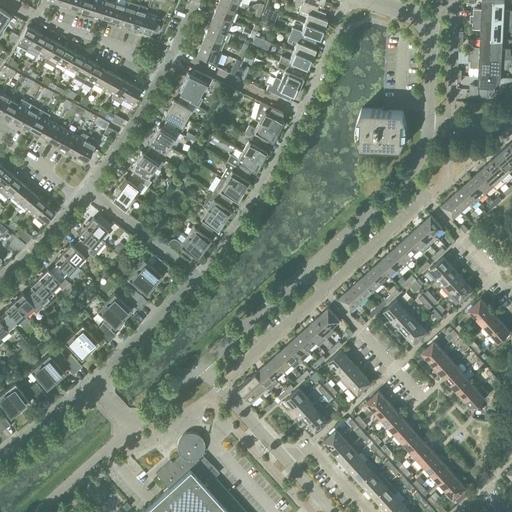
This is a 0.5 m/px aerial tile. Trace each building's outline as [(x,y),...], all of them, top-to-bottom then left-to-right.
[(70,0),(69,6),(79,9),(81,0),(70,0)] [(81,0),(79,9),(90,12),(93,0),(81,0)] [(93,0),(90,12),(100,15),(104,0),(93,0)] [(104,0),(100,15),(110,19),(115,2),(115,0),(104,0)] [(125,0),(115,0),(115,2),(110,19),(121,22),(126,6),(127,1),(125,0)] [(237,0),(219,0),(218,4),(234,10),(238,0),(237,0)] [(322,6),(324,0),(292,0),(292,2),(301,5),(301,4),(317,10),(319,5),(322,6)] [(471,15),(471,18),(493,20),(493,0),(482,0),(482,9),(474,8),(473,15),(471,15)] [(493,0),(493,20),(511,20),(511,10),(504,10),(505,0),(503,0),(493,0)] [(126,6),(121,22),(131,25),(137,4),(127,1),(126,6)] [(146,12),(147,7),(137,4),(131,25),(141,28),(146,12)] [(234,10),(218,4),(214,14),(230,20),(234,10)] [(308,13),(304,22),(323,29),(327,20),(324,18),(326,13),(317,10),(301,4),(301,5),(299,10),(308,13)] [(0,7),(0,27),(2,29),(5,24),(5,25),(11,15),(0,7)] [(266,8),(261,21),(272,25),(277,12),(266,8)] [(154,23),(157,15),(146,12),(141,28),(152,32),(152,30),(158,32),(160,25),(154,23)] [(214,14),(210,24),(226,30),(230,20),(214,14)] [(481,29),(481,38),(492,39),(493,20),(471,18),(470,22),(473,22),(473,28),(481,29)] [(511,20),(493,20),(492,39),(503,39),(503,30),(511,30),(511,24),(511,20)] [(320,38),(323,29),(304,22),(301,30),(292,27),(290,33),(315,42),(317,37),(320,38)] [(226,30),(210,24),(205,34),(221,40),(226,30)] [(26,50),(36,31),(27,26),(16,44),(17,45),(26,50)] [(244,27),(241,34),(248,37),(251,30),(244,27)] [(38,52),(46,36),(36,31),(26,50),(36,55),(38,52)] [(312,48),(315,42),(290,33),(287,40),(287,41),(292,43),(293,40),(297,42),(293,51),(312,58),(316,49),(312,48)] [(205,34),(201,44),(217,50),(221,40),(205,34)] [(46,36),(38,52),(47,57),(56,42),(46,36)] [(255,36),(253,43),(267,49),(270,42),(255,36)] [(491,58),(492,39),(481,38),(480,47),(472,47),(471,53),(469,53),(469,57),(491,58)] [(503,39),(492,39),(491,58),(511,58),(511,54),(510,55),(511,48),(502,48),(503,39)] [(65,47),(56,42),(47,57),(45,61),(54,67),(57,62),(65,47)] [(197,55),(210,60),(209,63),(216,66),(222,52),(217,51),(217,50),(201,44),(197,55)] [(65,47),(57,62),(66,67),(75,52),(65,47)] [(312,58),(293,51),(290,59),(281,55),(279,61),(303,71),(305,66),(308,67),(312,58)] [(75,52),(66,67),(76,72),(84,57),(75,52)] [(255,57),(247,53),(244,61),(251,64),(255,57)] [(84,57),(76,72),(73,77),(83,82),(94,62),(84,57)] [(490,77),(491,58),(469,57),(468,60),(471,60),(471,67),(479,67),(479,76),(490,77)] [(511,58),(491,58),(490,77),(501,77),(502,68),(510,69),(510,62),(511,62),(511,58)] [(236,59),(230,73),(233,74),(234,75),(241,60),(236,59)] [(300,76),(303,71),(279,61),(277,66),(285,70),(281,78),(300,87),(304,78),(300,76)] [(94,83),(95,83),(103,68),(94,62),(83,82),(92,87),(94,83)] [(103,68),(95,83),(104,88),(113,73),(103,68)] [(188,72),(183,81),(192,85),(201,90),(206,82),(209,84),(212,78),(194,69),(191,74),(188,72)] [(122,78),(113,73),(104,88),(114,93),(122,78)] [(295,96),(300,87),(281,78),(281,79),(275,76),(271,84),(269,83),(266,89),(290,100),(292,95),(295,96)] [(501,77),(490,77),(479,76),(478,85),(470,85),(470,91),(467,91),(467,95),(489,97),(490,92),(495,92),(495,86),(501,80),(501,77)] [(114,93),(123,98),(132,83),(122,78),(114,93)] [(199,96),(201,90),(192,85),(183,81),(179,90),(182,91),(180,96),(190,102),(199,107),(203,98),(199,96)] [(217,90),(214,97),(219,99),(226,85),(221,83),(216,81),(212,88),(217,90)] [(141,89),(132,83),(123,98),(133,104),(141,89)] [(0,112),(1,113),(9,97),(0,92),(0,112)] [(190,102),(180,96),(177,101),(174,99),(169,108),(186,118),(191,109),(187,107),(190,102)] [(9,97),(1,113),(10,118),(19,103),(9,97)] [(21,98),(19,103),(10,118),(20,123),(31,104),(21,98)] [(259,121),(259,120),(278,130),(284,120),(280,118),(283,113),(260,101),(259,103),(255,118),(259,121)] [(20,123),(30,128),(40,109),(31,104),(20,123)] [(186,118),(169,108),(164,116),(167,118),(164,123),(174,129),(179,132),(180,130),(182,131),(185,125),(183,124),(186,118)] [(357,133),(357,135),(360,146),(401,147),(405,138),(406,136),(406,134),(407,132),(407,130),(407,128),(407,126),(407,124),(406,122),(406,121),(403,110),(381,109),(362,108),(358,118),(357,120),(357,122),(356,124),(356,126),(356,128),(356,130),(356,132),(357,133)] [(50,114),(40,109),(30,128),(39,133),(47,118),(50,114)] [(124,119),(121,117),(115,114),(111,120),(121,125),(124,119)] [(57,124),(47,118),(39,133),(48,139),(57,124)] [(109,122),(104,119),(101,126),(106,128),(109,122)] [(245,132),(251,136),(266,144),(269,139),(273,141),(278,130),(259,120),(259,121),(255,128),(249,124),(245,132)] [(179,132),(174,129),(164,123),(161,128),(158,126),(153,134),(170,145),(175,137),(180,140),(183,134),(179,132)] [(66,129),(57,124),(48,139),(58,144),(66,129)] [(76,134),(66,129),(58,144),(67,149),(76,134)] [(211,134),(206,131),(199,143),(204,146),(211,134)] [(79,136),(76,134),(67,149),(77,154),(88,135),(84,133),(83,133),(81,133),(80,134),(79,136)] [(151,144),(148,149),(162,158),(165,153),(170,145),(153,134),(148,143),(151,144)] [(88,135),(77,154),(87,160),(97,140),(88,135)] [(251,136),(243,150),(262,161),(267,151),(264,149),(266,144),(251,136)] [(503,149),(511,159),(511,144),(510,142),(503,149)] [(162,158),(148,149),(145,154),(142,151),(136,160),(153,171),(156,166),(158,168),(163,161),(161,160),(162,158)] [(509,172),(511,169),(511,159),(503,149),(495,156),(509,172)] [(243,150),(238,158),(230,154),(227,160),(249,174),(252,169),(256,171),(262,161),(243,150)] [(190,156),(197,161),(199,156),(192,152),(190,156)] [(487,163),(502,179),(509,172),(495,156),(487,163)] [(134,170),(131,174),(147,186),(151,181),(148,179),(153,171),(136,160),(131,168),(134,170)] [(246,179),(249,174),(227,160),(225,163),(225,166),(227,167),(221,177),(244,191),(250,181),(246,179)] [(494,186),(502,179),(487,163),(480,170),(492,183),(494,186)] [(0,173),(0,190),(13,175),(5,168),(0,173)] [(492,183),(480,170),(472,177),(484,190),(492,183)] [(142,193),(147,186),(131,174),(127,179),(124,177),(119,184),(135,196),(138,192),(140,193),(142,193)] [(10,195),(21,182),(13,175),(0,190),(0,192),(7,198),(10,195)] [(234,199),(237,201),(244,191),(221,177),(212,191),(231,203),(234,199)] [(484,190),(472,177),(464,184),(479,200),(487,193),(484,190)] [(18,202),(29,189),(21,182),(10,195),(18,202)] [(129,204),(135,196),(119,184),(113,193),(116,195),(112,199),(128,212),(133,207),(129,204)] [(479,200),(464,184),(457,190),(469,204),(472,207),(479,200)] [(38,196),(29,189),(18,202),(27,209),(38,196)] [(469,204),(457,190),(449,197),(461,210),(469,204)] [(170,195),(164,191),(161,196),(167,200),(170,195)] [(228,208),(231,203),(212,191),(203,205),(207,208),(225,220),(231,210),(228,208)] [(35,216),(46,203),(38,196),(27,209),(35,216)] [(502,199),(499,196),(494,201),(497,204),(502,199)] [(461,210),(449,197),(441,205),(453,218),(461,210)] [(491,209),(497,204),(494,201),(488,206),(491,209)] [(55,210),(46,203),(35,216),(43,223),(55,210)] [(204,220),(201,224),(211,232),(215,227),(218,229),(225,220),(207,208),(200,218),(204,220)] [(487,212),(484,209),(479,214),(481,217),(487,212)] [(434,234),(435,234),(442,227),(431,214),(423,222),(434,234)] [(476,222),(481,217),(479,214),(473,219),(476,222)] [(93,217),(86,225),(100,238),(108,229),(111,224),(100,215),(96,219),(93,217)] [(423,222),(415,228),(430,244),(438,237),(435,234),(434,234),(423,222)] [(194,226),(192,229),(187,235),(204,248),(211,239),(208,236),(211,232),(201,224),(198,229),(194,226)] [(469,229),(464,224),(460,226),(465,232),(469,229)] [(81,237),(77,241),(88,251),(94,256),(105,242),(100,238),(86,225),(78,235),(81,237)] [(415,228),(408,235),(419,248),(420,248),(422,251),(430,244),(415,228)] [(32,236),(24,229),(19,235),(28,242),(32,236)] [(26,244),(13,233),(8,239),(21,250),(26,244)] [(197,257),(204,248),(187,235),(182,243),(176,238),(174,238),(172,238),(171,239),(168,243),(190,260),(194,255),(197,257)] [(412,254),(419,248),(408,235),(400,242),(412,255),(412,254)] [(456,241),(451,235),(448,238),(453,243),(456,241)] [(84,256),(88,251),(77,241),(74,246),(71,243),(63,251),(77,264),(85,256),(84,256)] [(412,254),(412,255),(400,242),(393,249),(407,265),(415,258),(412,254)] [(446,250),(443,247),(437,252),(440,255),(446,250)] [(385,256),(397,268),(399,271),(407,265),(393,249),(385,256)] [(58,263),(54,267),(64,277),(68,273),(69,273),(77,264),(63,251),(55,260),(58,263)] [(435,260),(440,255),(437,252),(432,257),(435,260)] [(385,256),(378,263),(389,275),(397,268),(385,256)] [(427,271),(435,279),(451,264),(443,256),(427,271)] [(144,259),(136,268),(155,284),(163,275),(161,274),(165,270),(171,275),(175,270),(158,257),(151,265),(144,259)] [(430,264),(427,261),(422,266),(425,269),(430,264)] [(389,275),(378,263),(370,270),(381,282),(389,275)] [(451,264),(435,279),(442,287),(458,272),(451,264)] [(419,274),(425,269),(422,266),(416,270),(419,274)] [(69,282),(64,277),(54,267),(50,271),(47,268),(39,276),(52,290),(58,284),(62,288),(69,282)] [(136,268),(128,277),(147,294),(155,284),(136,268)] [(374,289),(381,282),(370,270),(362,276),(374,289)] [(442,287),(449,295),(465,280),(458,272),(442,287)] [(415,277),(412,274),(407,279),(410,282),(415,277)] [(46,296),(52,290),(39,276),(30,285),(33,287),(29,291),(39,302),(43,306),(50,300),(46,296)] [(366,296),(374,289),(362,276),(355,283),(366,296)] [(404,288),(410,282),(407,279),(401,284),(404,288)] [(414,283),(419,289),(422,286),(417,280),(414,283)] [(465,280),(449,295),(457,303),(473,289),(465,280)] [(359,303),(366,296),(355,283),(347,290),(359,303)] [(419,289),(414,283),(411,286),(416,291),(419,289)] [(400,291),(397,288),(391,293),(394,297),(400,291)] [(135,289),(131,293),(144,305),(148,301),(140,294),(136,291),(135,289)] [(359,303),(347,290),(340,297),(351,310),(359,303)] [(35,306),(39,302),(29,291),(25,295),(22,292),(13,300),(26,314),(35,306)] [(114,292),(106,301),(124,318),(132,309),(114,292)] [(131,293),(127,298),(131,302),(140,310),(144,305),(131,293)] [(387,303),(394,297),(391,293),(386,298),(384,296),(382,298),(387,303)] [(384,310),(391,318),(408,303),(400,295),(397,299),(396,298),(384,310)] [(438,301),(433,295),(429,298),(435,304),(438,301)] [(476,317),(488,306),(481,298),(469,309),(476,317)] [(17,322),(26,314),(13,300),(5,308),(7,311),(3,315),(13,325),(17,322)] [(427,300),(424,303),(429,309),(432,306),(427,300)] [(106,319),(99,326),(112,338),(116,334),(108,327),(111,323),(115,327),(124,318),(106,301),(97,310),(106,319)] [(385,305),(382,302),(376,307),(379,310),(385,305)] [(415,311),(408,303),(391,318),(399,326),(411,314),(411,315),(415,311)] [(445,309),(440,303),(437,306),(442,312),(445,309)] [(496,314),(488,306),(476,317),(483,325),(496,314)] [(329,307),(320,314),(332,327),(340,320),(329,307)] [(374,315),(379,310),(376,307),(371,312),(374,315)] [(440,314),(435,308),(432,311),(437,317),(440,314)] [(320,314),(312,322),(324,334),(332,327),(320,314)] [(419,323),(411,315),(411,314),(399,326),(406,334),(419,323)] [(503,322),(496,314),(483,325),(491,333),(503,322)] [(8,329),(13,325),(3,315),(0,317),(0,336),(9,330),(8,329)] [(366,321),(361,316),(358,319),(363,324),(366,321)] [(312,322),(304,329),(316,342),(319,345),(327,338),(324,334),(312,322)] [(511,330),(503,322),(491,333),(498,342),(511,330)] [(426,331),(419,323),(406,334),(414,342),(426,331)] [(82,324),(73,332),(90,350),(99,342),(96,338),(82,324)] [(99,326),(95,330),(96,331),(99,334),(107,343),(112,338),(99,326)] [(354,333),(349,328),(346,330),(351,336),(354,333)] [(304,329),(296,336),(308,349),(316,342),(304,329)] [(90,350),(73,332),(64,340),(82,358),(90,350)] [(296,336),(288,344),(303,360),(311,352),(308,349),(296,336)] [(339,340),(334,345),(337,349),(342,344),(339,340)] [(422,352),(429,360),(441,348),(434,340),(422,352)] [(295,367),(303,360),(288,344),(280,351),(292,363),(295,367)] [(331,354),(337,349),(334,345),(328,350),(331,354)] [(441,348),(429,360),(436,368),(449,356),(441,348)] [(329,360),(336,368),(349,357),(341,349),(329,360)] [(292,363),(280,351),(272,358),(283,371),(292,363)] [(49,353),(40,361),(56,380),(65,372),(64,370),(67,368),(73,374),(78,370),(66,357),(64,359),(58,352),(52,357),(49,353)] [(70,353),(66,357),(78,370),(82,366),(70,353)] [(323,355),(318,360),(320,363),(326,358),(323,355)] [(436,368),(444,376),(456,364),(449,356),(436,368)] [(343,376),(356,365),(349,357),(336,368),(343,376)] [(272,358),(264,365),(275,378),(276,378),(283,371),(272,358)] [(56,380),(40,361),(30,369),(47,388),(56,380)] [(456,364),(444,376),(451,384),(463,372),(456,364)] [(264,365),(257,372),(256,372),(268,385),(271,389),(279,382),(276,378),(275,378),(264,365)] [(363,373),(356,365),(343,376),(340,379),(348,387),(351,384),(363,373)] [(307,369),(301,374),(304,378),(310,372),(307,369)] [(247,379),(261,394),(266,389),(268,391),(270,389),(271,389),(268,385),(256,372),(257,372),(256,372),(251,376),(250,376),(247,379)] [(451,384),(458,392),(470,380),(463,372),(451,384)] [(315,382),(319,379),(314,373),(310,377),(315,382)] [(362,389),(371,381),(363,373),(351,384),(348,387),(357,397),(364,390),(362,389)] [(299,383),(304,378),(301,374),(296,379),(299,383)] [(239,387),(241,388),(238,391),(249,404),(252,401),(261,394),(247,379),(244,382),(239,387)] [(329,389),(333,386),(328,380),(324,383),(329,389)] [(470,380),(458,392),(465,400),(478,388),(470,380)] [(20,409),(30,402),(15,382),(5,389),(20,409)] [(36,382),(31,386),(42,400),(47,396),(36,382)] [(291,384),(285,389),(288,392),(294,387),(291,384)] [(324,394),(327,391),(322,385),(319,388),(324,394)] [(478,389),(478,388),(465,400),(473,408),(489,393),(482,385),(478,389)] [(31,386),(26,390),(28,391),(30,394),(37,403),(42,400),(31,386)] [(338,392),(333,386),(329,389),(335,395),(338,392)] [(298,387),(286,399),(293,407),(306,396),(298,387)] [(5,389),(0,393),(0,403),(10,417),(20,409),(5,389)] [(288,392),(285,389),(280,394),(283,397),(288,392)] [(374,410),(386,398),(379,390),(366,402),(374,410)] [(332,397),(327,391),(324,394),(329,400),(332,397)] [(337,397),(342,402),(345,400),(340,394),(337,397)] [(306,396),(293,407),(301,415),(313,404),(306,396)] [(269,404),(272,407),(278,402),(275,398),(269,404)] [(381,418),(393,406),(386,398),(374,410),(381,418)] [(339,405),(334,399),(331,402),(336,408),(339,405)] [(301,415),(308,423),(325,408),(317,400),(313,404),(301,415)] [(401,414),(393,406),(381,418),(388,426),(401,414)] [(332,416),(325,408),(308,423),(315,431),(332,416)] [(0,410),(0,419),(6,428),(10,424),(4,415),(1,412),(0,410)] [(408,422),(401,414),(388,426),(395,434),(408,422)] [(357,425),(352,419),(349,422),(354,427),(357,425)] [(415,430),(408,422),(395,434),(403,442),(415,430)] [(357,430),(361,435),(365,432),(360,427),(357,430)] [(331,448),(343,437),(336,429),(324,440),(331,448)] [(422,438),(415,430),(403,442),(410,450),(422,438)] [(193,432),(192,432),(190,432),(187,432),(182,435),(180,437),(178,440),(177,443),(177,447),(179,452),(181,454),(173,462),(171,460),(156,473),(169,487),(141,511),(246,511),(215,477),(219,472),(202,453),(203,452),(204,449),(205,446),(204,443),(203,440),(202,437),(199,435),(196,433),(193,432)] [(365,432),(361,435),(367,441),(370,438),(365,432)] [(331,448),(338,456),(351,445),(343,437),(331,448)] [(430,447),(422,438),(410,450),(417,458),(430,447)] [(371,446),(376,452),(379,449),(374,443),(371,446)] [(338,456),(345,464),(358,453),(351,445),(338,456)] [(430,447),(417,458),(425,466),(437,455),(430,447)] [(379,449),(376,452),(381,457),(384,454),(379,449)] [(345,464),(353,473),(365,461),(358,453),(345,464)] [(444,463),(437,455),(425,466),(432,474),(444,463)] [(353,473),(360,480),(375,466),(368,458),(365,461),(353,473)] [(452,471),(444,463),(432,474),(439,482),(452,471)] [(393,465),(390,467),(396,473),(399,471),(393,465)] [(383,474),(375,466),(360,480),(367,489),(383,474)] [(459,479),(452,471),(439,482),(446,490),(459,479)] [(374,497),(390,483),(383,474),(367,489),(374,497)] [(467,487),(459,479),(446,490),(454,499),(455,498),(459,502),(469,492),(465,488),(467,487)] [(408,481),(405,484),(410,489),(413,487),(408,481)] [(390,483),(374,497),(382,505),(394,493),(397,491),(390,483)] [(419,500),(423,497),(418,492),(415,494),(419,500)] [(388,511),(389,511),(401,501),(394,493),(382,505),(388,511)] [(423,497),(419,500),(424,505),(428,503),(423,497)] [(131,505),(127,501),(122,505),(126,509),(131,505)] [(405,511),(409,509),(401,501),(389,511),(405,511)]
